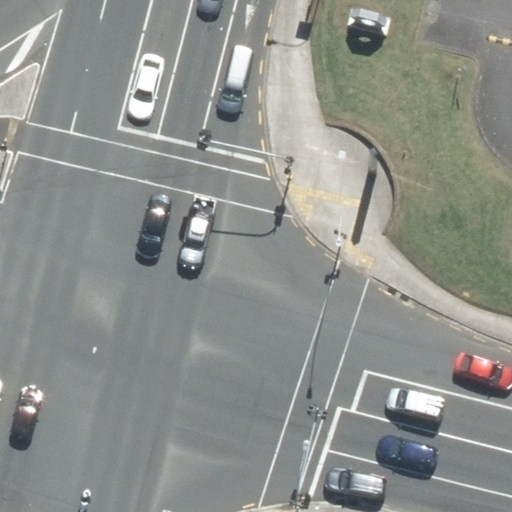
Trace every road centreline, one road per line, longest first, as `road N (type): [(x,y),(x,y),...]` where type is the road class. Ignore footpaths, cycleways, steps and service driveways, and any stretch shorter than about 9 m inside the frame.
road 1 (secondary): [(102,297),(511,423)]
road 2 (primary): [(102,297),(176,0)]
road 3 (primary): [(49,511),(102,297)]
